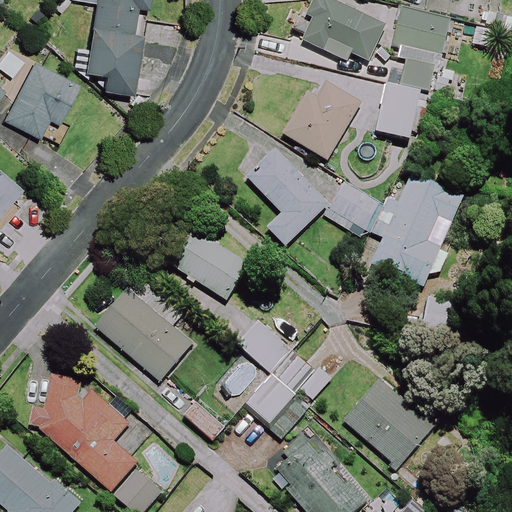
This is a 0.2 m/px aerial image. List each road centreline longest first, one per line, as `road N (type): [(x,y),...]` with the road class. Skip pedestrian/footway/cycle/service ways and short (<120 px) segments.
road 1 (residential): [(0,327),(190,105),(207,71),(221,0)]
road 2 (unknown): [(35,286),(273,511)]
